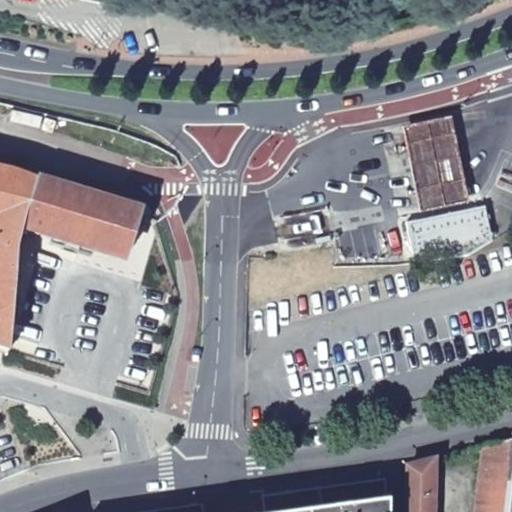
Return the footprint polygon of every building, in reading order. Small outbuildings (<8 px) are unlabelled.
[(417,204),(420,215),(468,205),(465,194),(458,159),(451,128),(450,120),(402,130),(403,137),(410,169),(417,204)] [(17,228),(30,178),(16,175),(18,168),(2,164),(1,171),(0,170),(0,351),(4,352),(12,246),(17,228)] [(128,209),(30,178),(17,228),(121,261),(137,213),(128,209)] [(484,208),(406,224),(414,264),(469,255),(491,243),(484,208)] [(503,511),(511,440),(480,448),(473,511),(503,511)] [(511,511),(511,440),(503,511),(511,511)] [(431,511),(432,459),(406,466),(405,511),(431,511)] [(202,511),(201,505),(154,511),(383,511),(383,480),(262,497),(263,511),(202,511)]
